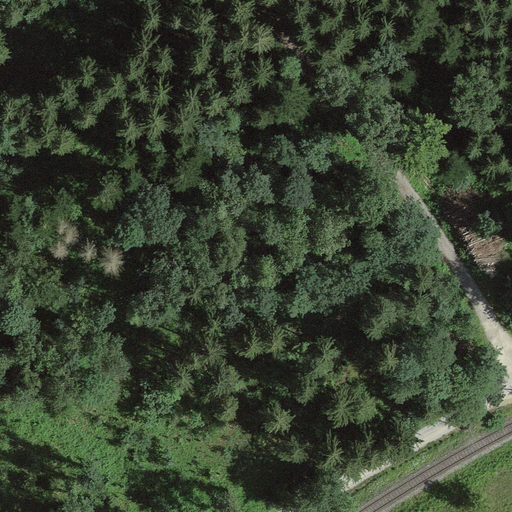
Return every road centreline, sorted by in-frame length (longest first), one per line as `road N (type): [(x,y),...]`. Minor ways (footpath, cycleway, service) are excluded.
road 1 (track): [(254,0),(392,169),(465,282),(510,384)]
road 2 (track): [(511,384),(284,511)]
